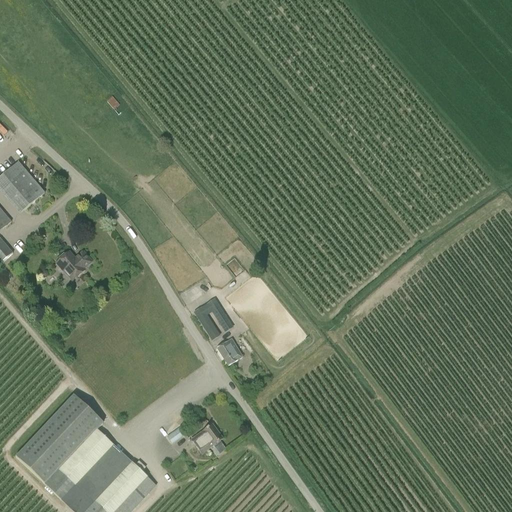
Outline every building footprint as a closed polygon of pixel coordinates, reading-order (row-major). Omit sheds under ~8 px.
[(114,110),(120,105),(113,96),(107,101),(114,110)] [(19,163),(0,178),(0,181),(25,212),(45,195),(19,163)] [(0,232),(11,223),(0,210),(0,264),(12,255),(0,240),(0,232)] [(92,262),(83,252),(75,259),(69,253),(56,264),(72,282),(85,271),(84,270),(92,262)] [(221,328),(228,323),(214,301),(194,315),(208,336),(217,331),(207,317),(211,314),(221,328)] [(242,359),(231,340),(217,349),(228,367),(242,359)] [(103,424),(73,396),(15,458),(44,486),(60,502),(71,511),(132,511),(156,487),(147,479),(148,478),(132,463),(113,446),(97,431),(103,424)] [(181,423),(185,428),(190,425),(186,420),(181,423)] [(212,425),(191,441),(201,455),(222,440),(212,425)] [(186,436),(180,428),(167,437),(172,445),(186,436)]
